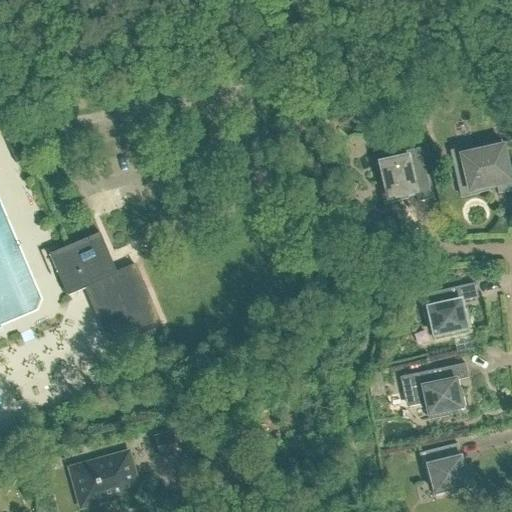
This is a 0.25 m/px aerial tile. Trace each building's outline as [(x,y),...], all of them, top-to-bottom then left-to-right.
[(12,96),(0,101),(9,123),(12,121),(22,117),(16,104),(12,96)] [(9,123),(0,101),(0,100),(0,125),(1,125),(19,165),(31,160),(21,136),(19,137),(12,121),(9,123)] [(511,192),(501,141),(470,148),(451,152),(461,198),(489,192),(488,188),(496,186),(498,195),(511,192)] [(431,200),(420,149),(389,156),(391,161),(379,164),(384,183),(379,184),(384,205),(408,200),(407,196),(415,194),(417,203),(431,200)] [(117,274),(101,236),(51,257),(68,298),(86,291),(109,345),(161,323),(137,266),(117,274)] [(462,311),(460,305),(477,302),(473,285),(419,297),(426,327),(431,326),(435,342),(471,334),(466,310),(462,311)] [(54,316),(29,324),(42,365),(67,358),(54,316)] [(147,345),(159,340),(155,331),(143,337),(147,345)] [(465,365),(402,378),(409,408),(425,405),(429,421),(450,416),(449,412),(465,408),(461,389),(456,390),(455,382),(468,379),(465,365)] [(160,461),(178,456),(172,434),(154,439),(160,461)] [(462,467),(460,459),(461,459),(457,445),(419,455),(426,484),(431,483),(435,499),(456,494),(455,489),(471,485),(466,466),(462,467)] [(79,511),(85,511),(143,495),(131,452),(67,471),(79,511)]
